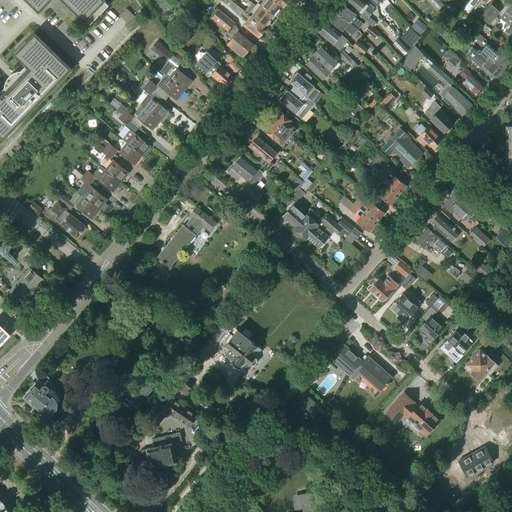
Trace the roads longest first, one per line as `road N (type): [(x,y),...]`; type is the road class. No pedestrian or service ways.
road 1 (residential): [(511,86),(343,297)]
road 2 (tertiary): [(191,163),(323,0)]
road 3 (residential): [(343,297),(191,163)]
road 4 (tertiary): [(62,317),(191,163)]
road 5 (residential): [(458,399),(343,297)]
road 6 (primary): [(97,511),(0,418)]
